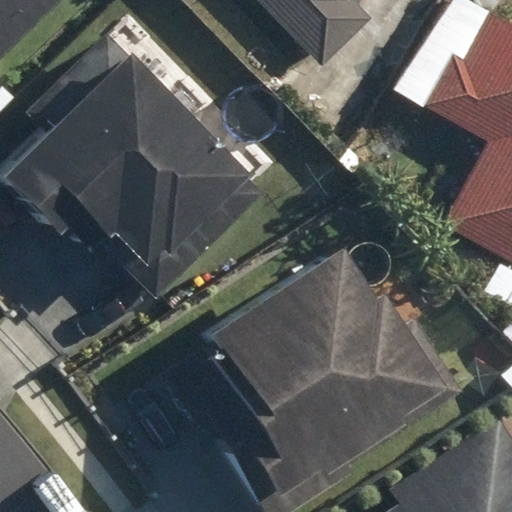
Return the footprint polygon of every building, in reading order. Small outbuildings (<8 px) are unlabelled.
[(0,0),(0,19),(19,0),(0,0)] [(240,0),(308,68),(356,20),(337,0),(240,0)] [(425,226),(511,273),(511,39),(468,16),(444,59),(434,55),(406,105),(472,141),(425,226)] [(145,288),(226,211),(98,76),(109,67),(86,43),(9,116),(21,128),(0,147),(0,220),(17,238),(24,231),(52,260),(72,241),(104,275),(119,260),(145,288)] [(210,470),(238,511),(274,511),(437,403),(385,326),(363,341),(340,307),(332,312),(296,260),(168,346),(175,358),(138,383),(200,476),(210,470)] [(511,299),(500,321),(511,327),(511,299)] [(511,511),(511,412),(510,409),(373,495),(382,509),(377,511),(511,511)]
